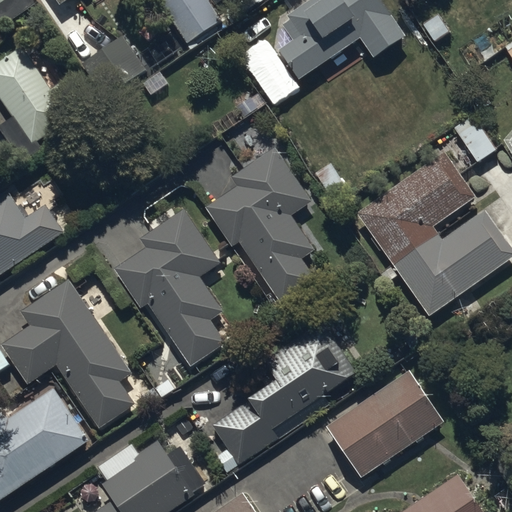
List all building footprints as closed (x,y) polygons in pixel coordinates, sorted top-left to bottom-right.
[(0,0),(0,30),(0,31),(38,5),(34,0),(0,0)] [(224,23),(208,0),(167,0),(162,4),(190,46),(224,23)] [(408,39),(380,0),(316,0),(290,18),(294,23),(286,28),(297,43),(283,53),(304,84),(364,42),(377,61),(408,39)] [(149,72),(124,38),(89,64),(114,98),(149,72)] [(77,75),(53,91),(25,49),(0,65),(0,97),(15,120),(0,129),(25,168),(48,153),(41,144),(98,107),(77,75)] [(475,117),(455,130),(479,166),(499,152),(475,117)] [(314,205),(276,149),(232,179),(239,189),(208,210),(234,250),(243,244),(285,307),(320,284),(304,261),(317,252),(294,218),(314,205)] [(478,199),(446,153),(358,216),(431,319),(511,261),(511,247),(488,214),(445,244),(435,230),(478,199)] [(333,164),(316,175),(331,199),(348,188),(333,164)] [(0,279),(67,236),(49,208),(28,221),(12,197),(0,204),(0,279)] [(223,266),(187,212),(177,218),(171,209),(152,222),(158,231),(143,241),(149,250),(117,271),(143,310),(151,305),(194,369),(229,346),(213,322),(226,314),(203,279),(223,266)] [(134,376),(70,281),(23,313),(32,327),(4,346),(31,386),(59,367),(102,431),(138,407),(122,384),(134,376)] [(282,441),(276,432),(360,374),(326,323),(256,371),(270,392),(215,430),(241,469),(282,441)] [(446,425),(411,373),(329,427),(364,479),(446,425)] [(0,429),(0,504),(92,444),(58,392),(0,429)] [(177,511),(197,499),(195,496),(208,487),(183,450),(170,459),(160,445),(137,460),(140,465),(106,487),(117,503),(103,511),(177,511)] [(485,511),(484,510),(490,506),(483,495),(477,500),(460,475),(406,511),(485,511)] [(221,511),(258,511),(247,495),(221,511)]
